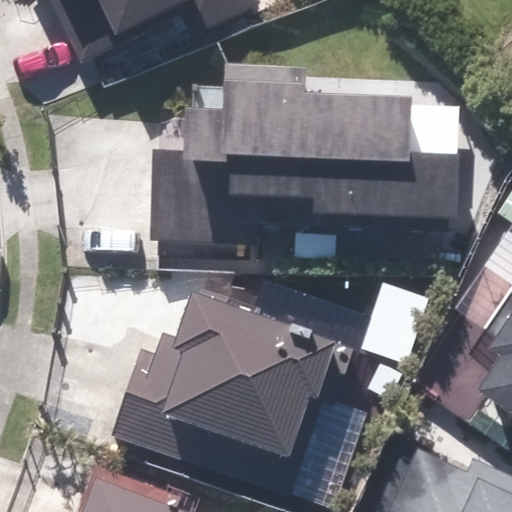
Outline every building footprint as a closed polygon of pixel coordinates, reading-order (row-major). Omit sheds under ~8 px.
[(118,45),(114,37),(171,9),(186,39),(253,7),(249,0),(25,0),(27,3),(32,0),(39,0),(73,67),(118,45)] [(443,164),(392,163),(393,102),(296,100),(296,71),(215,70),(215,99),(208,99),(207,124),(169,123),(168,160),(144,159),(142,246),(251,249),(251,209),(298,210),(298,225),(442,228),(443,164)] [(511,291),(469,358),(483,367),(461,401),(511,433),(511,291)] [(182,368),(147,355),(116,450),(288,504),(299,470),(294,469),(311,419),(319,420),(337,365),(197,319),(182,368)] [(511,511),(511,496),(427,461),(405,511),(511,511)] [(156,511),(82,485),(71,511),(156,511)]
